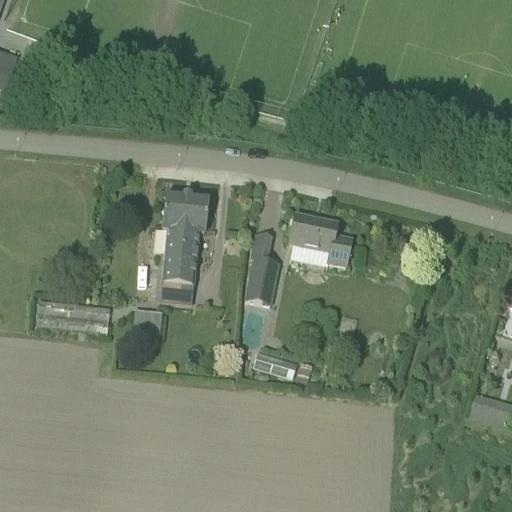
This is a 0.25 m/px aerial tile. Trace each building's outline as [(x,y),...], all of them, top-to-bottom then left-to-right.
[(0,0),(0,96),(4,97),(16,63),(0,57),(0,0)] [(177,310),(192,311),(192,309),(193,292),(194,292),(198,239),(203,239),(206,204),(165,199),(162,235),(167,236),(162,289),(160,306),(177,307),(177,310)] [(336,231),(294,222),(288,250),(328,259),(327,268),(345,272),(350,246),(333,243),(336,231)] [(267,268),(271,243),(253,239),(248,265),(251,265),(242,307),(270,313),(279,270),(267,268)] [(107,316),(73,318),(74,335),(108,332),(107,316)] [(131,343),(158,346),(161,320),(134,317),(131,343)] [(256,364),(254,373),(290,380),(292,370),(256,364)] [(294,387),(305,391),(311,373),(300,369),(294,387)] [(468,418),(490,424),(495,406),(474,401),(468,418)]
